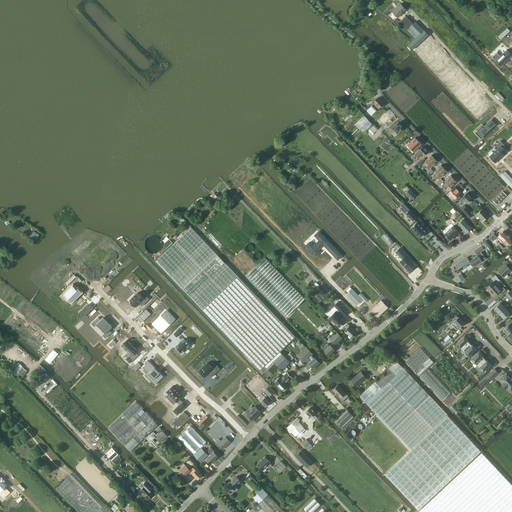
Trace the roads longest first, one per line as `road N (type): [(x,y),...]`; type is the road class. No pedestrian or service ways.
road 1 (residential): [(248,438),(388,322),(427,279)]
road 2 (track): [(151,511),(24,379),(53,345)]
road 3 (residential): [(248,438),(95,286)]
road 4 (track): [(356,307),(238,186),(245,180)]
road 5 (residential): [(379,95),(498,220)]
road 6 (track): [(338,299),(225,183)]
road 7 (unknown): [(400,0),(511,116)]
road 8 (track): [(349,511),(262,423)]
